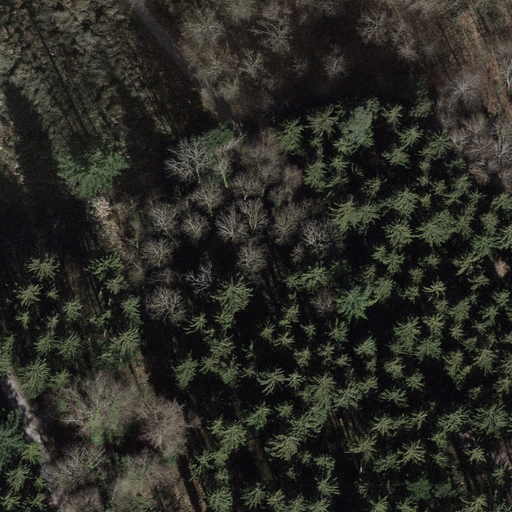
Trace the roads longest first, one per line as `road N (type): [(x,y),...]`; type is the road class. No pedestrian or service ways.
road 1 (track): [(511,495),(306,242),(133,0)]
road 2 (track): [(0,369),(63,511)]
